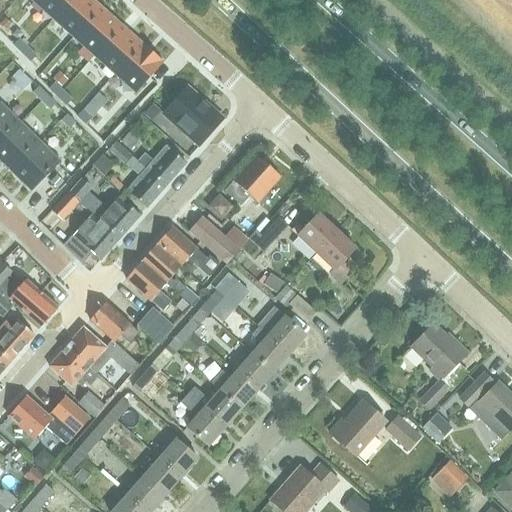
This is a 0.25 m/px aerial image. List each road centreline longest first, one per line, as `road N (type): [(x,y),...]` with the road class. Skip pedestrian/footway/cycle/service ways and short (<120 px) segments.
road 1 (primary): [(217,0),(511,264)]
road 2 (residential): [(204,511),(422,258)]
road 3 (residential): [(90,298),(261,105)]
road 4 (primary): [(511,167),(324,0)]
road 5 (unclassified): [(261,105),(422,258)]
road 6 (unclassified): [(511,130),(368,0)]
road 7 (unclassified): [(144,0),(261,105)]
road 8 (residential): [(0,401),(90,298)]
road 9 (residential): [(0,209),(90,298)]
road 10 (unclassified): [(422,258),(511,341)]
